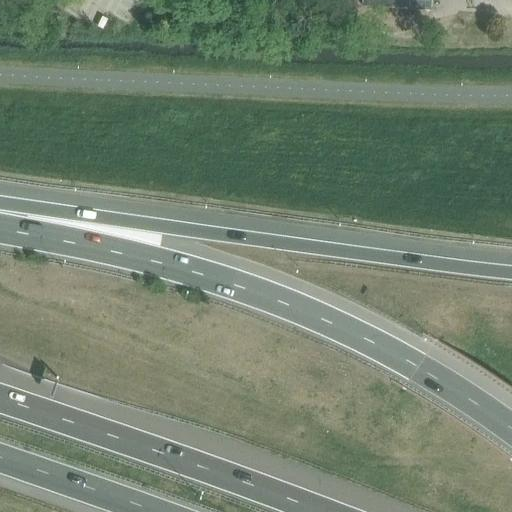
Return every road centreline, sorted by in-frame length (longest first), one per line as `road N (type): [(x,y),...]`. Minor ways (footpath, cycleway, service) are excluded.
road 1 (motorway): [(511,430),(326,321),(193,273),(0,229)]
road 2 (motorway): [(511,274),(164,228),(0,221)]
road 3 (motorway): [(321,511),(0,399)]
road 4 (motorway): [(0,457),(155,511)]
